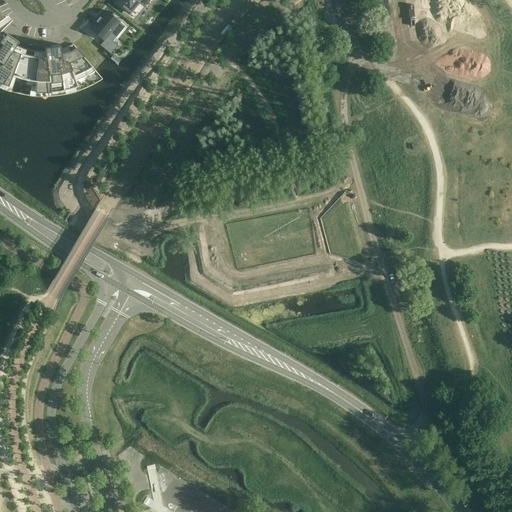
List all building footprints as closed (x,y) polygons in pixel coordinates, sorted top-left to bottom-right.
[(115,0),(115,1),(129,13),(140,0),(148,0),(149,1),(149,0),(115,0)] [(97,22),(90,29),(104,41),(100,45),(111,54),(118,46),(113,41),(115,38),(110,33),(120,21),(109,12),(107,11),(103,15),(101,18),(100,17),(99,17),(100,18),(97,21),(96,20),(96,21),(97,22)] [(0,87),(0,88),(6,90),(13,92),(19,94),(26,95),(32,96),(39,97),(46,97),(52,96),(59,96),(66,94),(72,93),(79,91),(85,88),(91,86),(97,83),(103,79),(95,70),(74,44),(71,45),(69,46),(66,48),(63,49),(60,50),(59,45),(51,46),(51,47),(52,47),(52,49),(45,50),(45,47),(44,47),(45,52),(40,52),(35,51),(29,50),(25,49),(20,47),(15,45),(18,41),(17,40),(15,43),(10,40),(11,38),(12,37),(5,33),(2,36),(0,33),(0,87)] [(143,450),(138,457),(150,466),(155,470),(160,462),(143,450)] [(194,486),(197,478),(189,475),(186,483),(194,486)] [(145,478),(139,480),(142,489),(148,487),(145,478)] [(150,493),(142,496),(144,503),(152,500),(150,493)] [(155,511),(162,511),(165,511),(162,503),(154,506),(155,511)]
